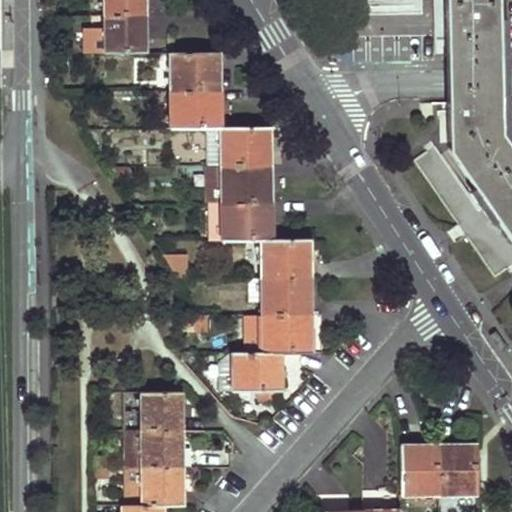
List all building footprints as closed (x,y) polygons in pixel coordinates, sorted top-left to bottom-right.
[(144,0),(103,0),(104,12),(144,11),(144,0)] [(426,36),(427,0),(364,0),(363,33),(426,36)] [(443,0),(445,57),(499,56),(497,0),(443,0)] [(144,11),(104,12),(104,28),(104,52),(145,51),(144,11)] [(104,52),(104,28),(83,28),(83,52),(104,52)] [(220,49),(169,50),(170,88),(220,88),(220,49)] [(72,64),(71,54),(63,54),(63,64),(72,64)] [(499,56),(445,57),(445,85),(446,103),(499,102),(499,85),(499,56)] [(220,88),(170,88),(170,126),(221,125),(220,88)] [(434,142),(412,157),(493,276),(511,263),(511,151),(500,136),(499,102),(446,103),(446,136),(457,157),(454,160),(478,196),(482,201),(477,205),(434,142)] [(271,124),(221,125),(221,162),(271,162),(271,124)] [(457,157),(446,136),(447,150),(454,160),(457,157)] [(221,162),(208,162),(208,202),(223,202),(272,201),(271,162),(221,162)] [(272,201),(223,202),(222,237),(260,237),(272,236),(272,201)] [(223,202),(208,202),(208,237),(222,237),(223,202)] [(272,236),(260,237),(261,275),(309,274),(309,236),(272,236)] [(185,252),(163,252),(177,276),(186,276),(185,252)] [(309,274),(261,275),(262,300),(262,312),(309,312),(309,274)] [(262,300),(261,275),(251,275),(252,300),(262,300)] [(262,312),(246,313),(247,350),(263,350),(262,312)] [(309,312),(262,312),(263,350),(281,350),(309,350),(309,312)] [(200,327),(200,315),(183,315),(183,327),(200,327)] [(231,350),(219,361),(220,388),(232,388),(231,350)] [(247,350),(231,350),(232,388),(282,387),(281,350),(263,350),(247,350)] [(140,390),(140,428),(182,427),(182,390),(140,390)] [(140,428),(129,428),(129,465),(140,465),(182,464),(182,427),(140,428)] [(477,441),(440,442),(440,492),(478,492),(477,441)] [(440,442),(400,443),(401,493),(440,492),(440,442)] [(108,464),(108,454),(96,454),(96,464),(108,464)] [(182,464),(140,465),(140,504),(162,504),(183,504),(182,464)] [(140,465),(129,465),(129,504),(140,504),(140,465)]
